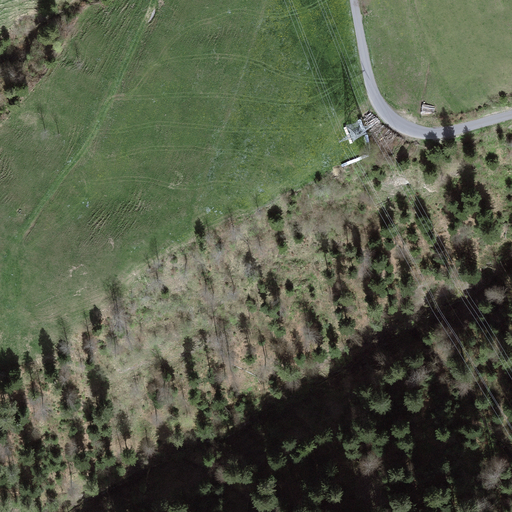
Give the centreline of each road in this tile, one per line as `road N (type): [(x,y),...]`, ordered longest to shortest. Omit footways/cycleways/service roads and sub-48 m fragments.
road 1 (unclassified): [(511,112),(453,130),(398,131),(378,108),(362,65),(354,0)]
road 2 (track): [(391,123),(420,97),(426,56),(412,0)]
